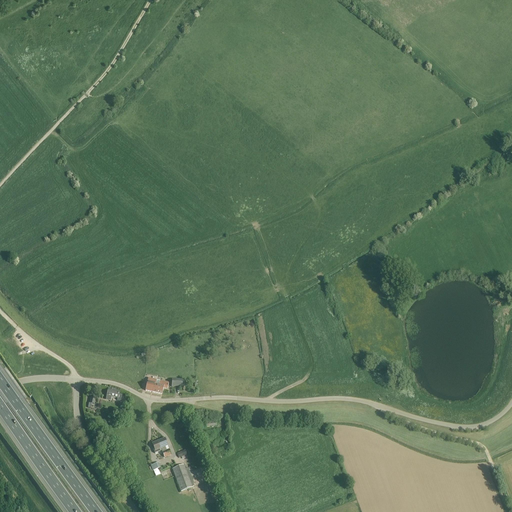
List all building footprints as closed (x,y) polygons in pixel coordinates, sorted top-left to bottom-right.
[(154,393),(156,384),(157,380),(148,378),(147,382),(145,391),(154,393)] [(171,387),(179,387),(184,387),(184,380),(172,379),(171,387)] [(156,384),(154,393),(162,394),(164,388),(167,389),(169,382),(160,381),(157,380),(156,384)] [(119,392),(108,389),(106,399),(110,400),(111,397),(118,398),(117,401),(121,401),(122,395),(119,395),(119,392)] [(171,455),(169,449),(167,445),(165,438),(152,444),(154,447),(152,448),(155,453),(159,452),(159,449),(161,448),(163,452),(162,452),(165,457),(171,455)] [(184,465),(172,469),(181,492),(192,487),(184,465)]
